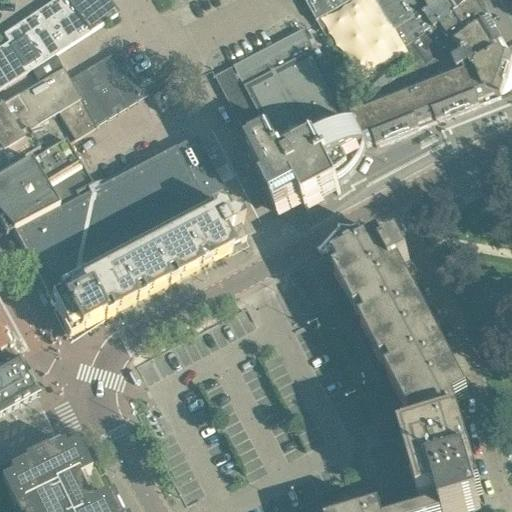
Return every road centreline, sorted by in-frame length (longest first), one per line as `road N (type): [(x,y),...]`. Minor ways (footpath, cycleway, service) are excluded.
road 1 (residential): [(393,203),(464,337),(497,479),(511,497)]
road 2 (residential): [(287,256),(195,82),(138,0)]
road 3 (tertiary): [(102,400),(127,341),(287,256)]
road 4 (tertiary): [(393,203),(511,142)]
road 5 (tertiary): [(160,511),(102,400)]
